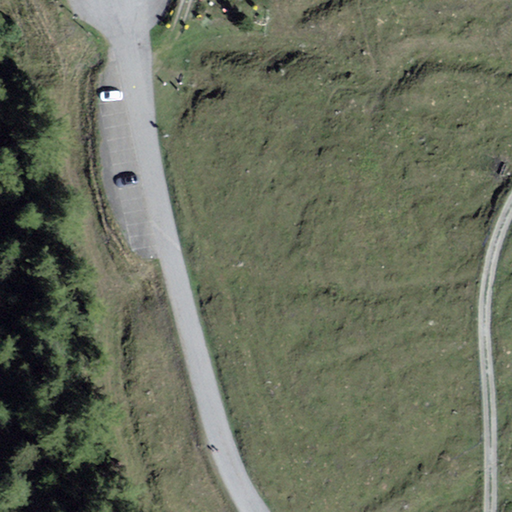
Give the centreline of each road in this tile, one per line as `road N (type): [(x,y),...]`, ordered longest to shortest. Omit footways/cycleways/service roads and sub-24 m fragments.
road 1 (tertiary): [(106,0),(220,433),(253,511)]
road 2 (track): [(490,511),(485,311),(493,250),(511,202)]
